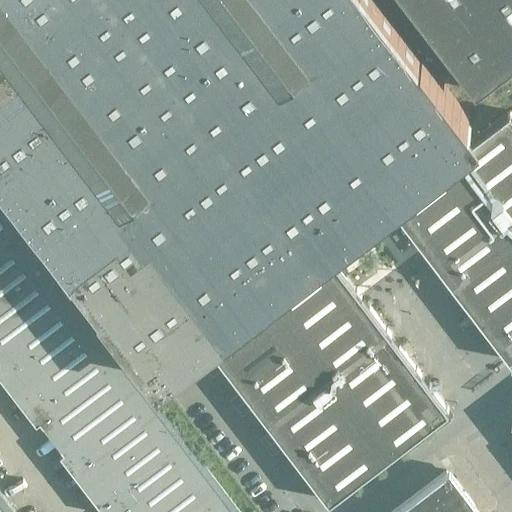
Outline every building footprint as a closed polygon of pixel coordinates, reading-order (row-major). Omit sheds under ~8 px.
[(421,57),(377,0),(0,0),(0,167),(102,300),(101,301),(150,365),(471,120),(422,56),(421,57)] [(511,0),(407,0),(476,90),(511,63),(511,0)] [(481,196),(511,172),(511,113),(510,110),(451,156),(481,196)] [(422,242),(481,196),(451,156),(391,202),(422,242)] [(511,236),(511,235),(511,172),(481,196),(511,236)] [(511,236),(481,196),(422,242),(452,281),(511,236)] [(0,221),(11,213),(0,198),(0,221)] [(0,321),(60,276),(11,213),(0,221),(0,321)] [(482,320),(511,297),(511,236),(452,281),(482,320)] [(328,250),(268,296),(299,336),(358,290),(328,250)] [(12,386),(12,387),(18,382),(96,323),(60,276),(0,321),(0,363),(11,378),(13,376),(15,379),(17,382),(12,386)] [(388,330),(358,290),(299,336),(329,375),(388,330)] [(299,336),(268,296),(208,341),(239,381),(299,336)] [(511,359),(511,297),(482,320),(511,359)] [(46,424),(52,432),(133,371),(96,323),(18,382),(12,387),(13,387),(19,383),(21,386),(23,389),(21,391),(41,417),(46,424)] [(359,414),(419,369),(388,330),(329,375),(359,414)] [(329,375),(299,336),(239,381),(269,420),(329,375)] [(0,370),(12,386),(12,387),(18,382),(17,382),(15,379),(13,376),(11,378),(0,363),(0,370)] [(389,454),(449,409),(432,387),(430,384),(419,369),(359,414),(389,454)] [(85,481),(85,482),(91,478),(169,418),(133,371),(52,432),(58,440),(64,448),(71,456),(77,465),(84,473),(86,471),(88,474),(90,477),(85,481)] [(359,414),(329,375),(269,420),(299,460),(359,414)] [(430,383),(432,387),(433,386),(434,387),(435,388),(436,388),(437,388),(438,388),(439,388),(439,387),(440,387),(441,386),(441,385),(441,384),(441,383),(441,382),(441,381),(440,380),(439,379),(438,379),(437,379),(436,379),(435,379),(434,380),(433,380),(433,381),(430,383)] [(19,383),(18,382),(12,387),(13,387),(37,419),(41,417),(21,391),(23,389),(21,386),(19,383)] [(389,454),(359,414),(299,460),(330,500),(389,454)] [(134,506),(138,511),(240,511),(169,418),(91,478),(85,482),(86,483),(91,478),(94,482),(96,484),(94,486),(100,495),(107,503),(113,511),(129,500),(134,506)] [(85,481),(85,482),(91,478),(90,477),(88,474),(86,471),(84,473),(77,465),(71,456),(64,448),(61,450),(85,481)] [(478,511),(477,510),(472,504),(475,502),(450,468),(446,471),(446,470),(391,511),(478,511)] [(91,478),(85,482),(86,483),(108,511),(113,511),(107,503),(100,495),(94,486),(96,484),(94,482),(91,478)] [(0,511),(13,511),(0,494),(0,511)]
